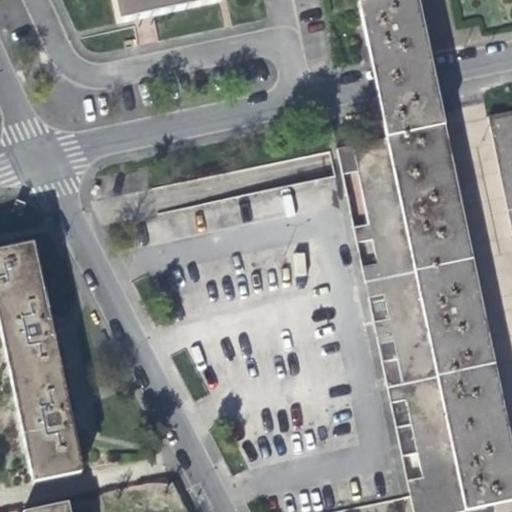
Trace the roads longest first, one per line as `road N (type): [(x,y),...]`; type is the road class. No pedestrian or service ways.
road 1 (residential): [(511,55),(39,160)]
road 2 (residential): [(220,511),(39,160)]
